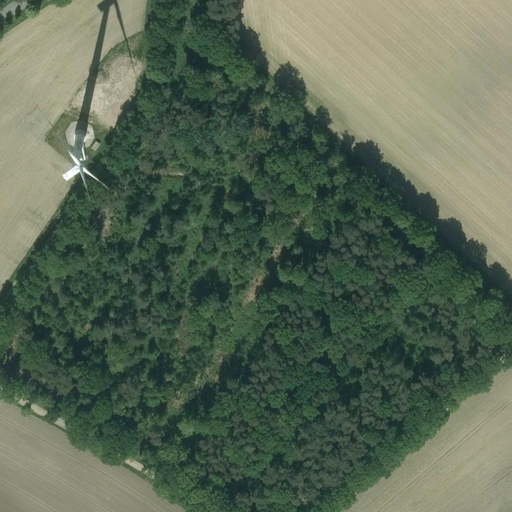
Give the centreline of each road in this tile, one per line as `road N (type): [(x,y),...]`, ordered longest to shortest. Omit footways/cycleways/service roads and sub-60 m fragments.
road 1 (unclassified): [(0,316),(140,102),(151,74),(157,0)]
road 2 (track): [(511,348),(322,511)]
